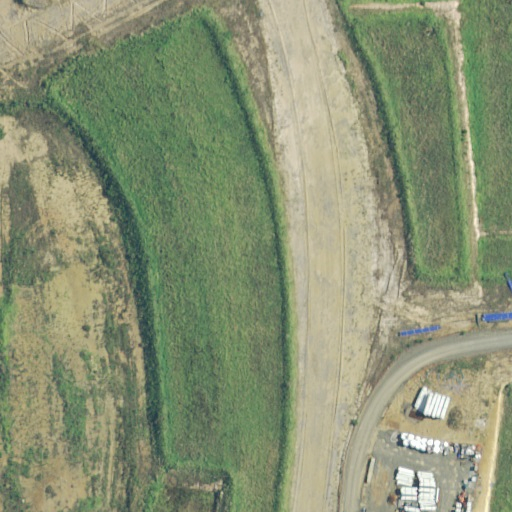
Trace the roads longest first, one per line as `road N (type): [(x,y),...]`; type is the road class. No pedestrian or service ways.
road 1 (tertiary): [(297,0),(317,61),(350,285),(342,511)]
road 2 (tertiary): [(308,511),(311,278),(280,70),(260,0)]
road 3 (unknown): [(74,511),(85,431),(85,302),(75,222),(0,52)]
road 4 (unknown): [(511,317),(352,322),(311,315)]
